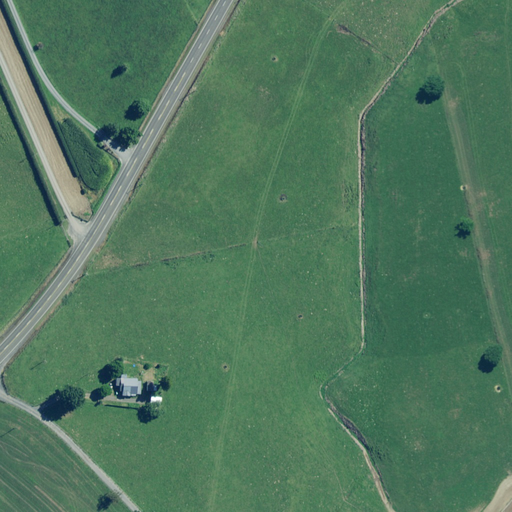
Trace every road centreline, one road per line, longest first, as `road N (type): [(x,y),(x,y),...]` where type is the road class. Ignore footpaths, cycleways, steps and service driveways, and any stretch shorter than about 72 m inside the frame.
road 1 (primary): [(226,0),(91,238),(0,354)]
road 2 (track): [(135,162),(84,124),(46,78),(13,0)]
